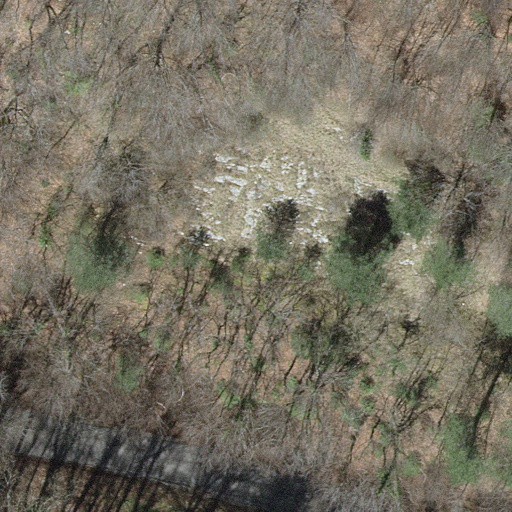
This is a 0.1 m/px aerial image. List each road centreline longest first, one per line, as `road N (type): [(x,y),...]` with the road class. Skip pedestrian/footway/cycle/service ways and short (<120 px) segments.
road 1 (tertiary): [(0,430),(333,511)]
road 2 (track): [(511,509),(442,493),(390,493),(333,511)]
